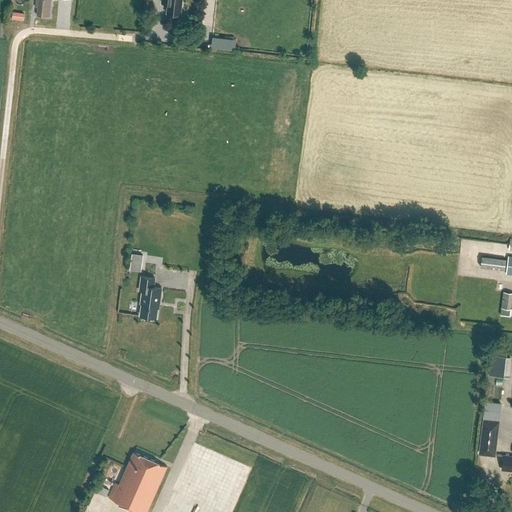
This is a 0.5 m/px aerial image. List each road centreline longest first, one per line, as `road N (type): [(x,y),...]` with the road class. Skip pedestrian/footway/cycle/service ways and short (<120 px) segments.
road 1 (unclassified): [(428,511),(0,322)]
road 2 (unclassified): [(0,183),(19,36),(32,29),(128,38)]
